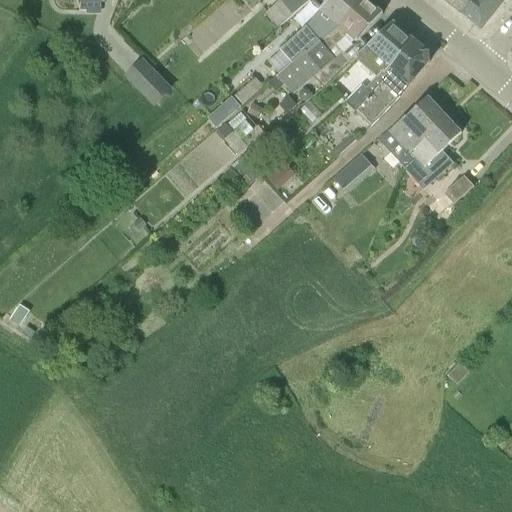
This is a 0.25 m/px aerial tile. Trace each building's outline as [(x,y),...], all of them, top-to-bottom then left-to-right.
[(76,0),(79,11),(85,11),(85,15),(100,15),(100,3),(104,3),(103,0),(76,0)] [(312,0),(281,0),(266,13),(278,27),(295,15),(311,2),(312,0)] [(362,38),(383,13),(367,0),(363,0),(292,63),(278,75),(269,84),(276,92),(284,85),(293,95),(316,77),(325,88),(370,47),(362,38)] [(292,63),(363,0),(329,0),(320,11),(328,18),(312,30),(306,25),(280,48),(284,53),(292,63)] [(445,0),(463,13),(473,0),(445,0)] [(473,0),(463,13),(482,29),(488,22),(505,0),(473,0)] [(379,77),(414,40),(394,22),(370,47),(358,59),(379,77)] [(430,62),(429,53),(414,40),(379,77),(367,89),(363,85),(347,102),(374,128),(430,62)] [(155,107),(173,90),(144,59),(125,76),(155,107)] [(241,107),(264,87),(256,78),(233,98),(241,107)] [(312,93),(309,89),(304,89),(300,92),(299,97),(303,101),(308,102),(311,98),(312,93)] [(427,138),(448,118),(428,97),(390,133),(409,155),(412,153),(428,139),(427,138)] [(253,103),(248,112),(260,119),(265,109),(253,103)] [(454,164),(443,151),(462,133),(448,118),(427,138),(428,139),(412,153),(416,158),(405,167),(425,189),(454,164)] [(225,124),(215,133),(222,142),(233,133),(225,124)] [(281,128),(267,140),(280,153),(293,141),(281,128)] [(335,160),(358,139),(353,133),(330,155),(335,160)] [(372,165),(362,154),(335,180),(343,191),(365,172),(372,165)] [(248,185),(260,174),(243,156),(232,167),(234,169),(248,185)] [(284,161),(266,176),(278,190),(295,174),(284,161)] [(376,169),(372,165),(365,172),(368,175),(376,169)] [(442,214),(454,204),(455,205),(475,187),(465,176),(445,194),(429,208),(437,216),(434,219),(445,232),(452,226),(442,214)] [(141,218),(134,224),(139,231),(146,225),(141,218)] [(31,340),(36,333),(28,327),(22,334),(31,340)] [(458,385),(469,373),(460,364),(448,376),(458,385)]
